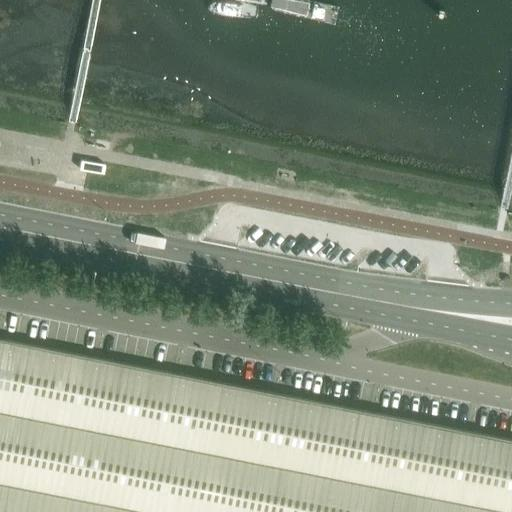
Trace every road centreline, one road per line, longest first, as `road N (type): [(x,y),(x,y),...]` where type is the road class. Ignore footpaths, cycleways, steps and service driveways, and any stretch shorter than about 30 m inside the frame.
road 1 (secondary): [(0,229),(368,301)]
road 2 (unclassified): [(317,358),(0,296)]
road 3 (unclassified): [(511,402),(317,358)]
road 4 (secondary): [(511,304),(368,301)]
